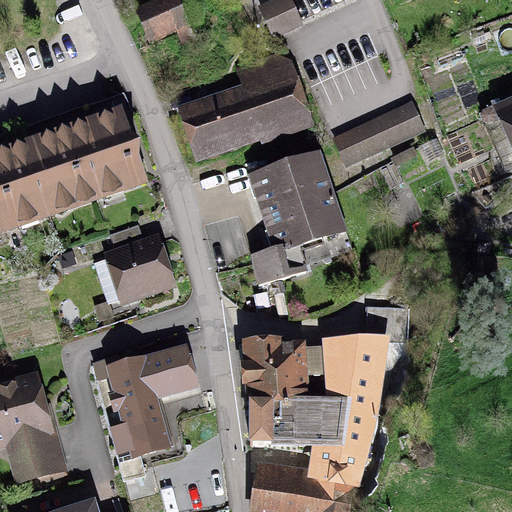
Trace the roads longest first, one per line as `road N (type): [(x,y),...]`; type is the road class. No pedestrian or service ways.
road 1 (residential): [(131,59),(203,259),(240,511)]
road 2 (residential): [(131,59),(0,103)]
